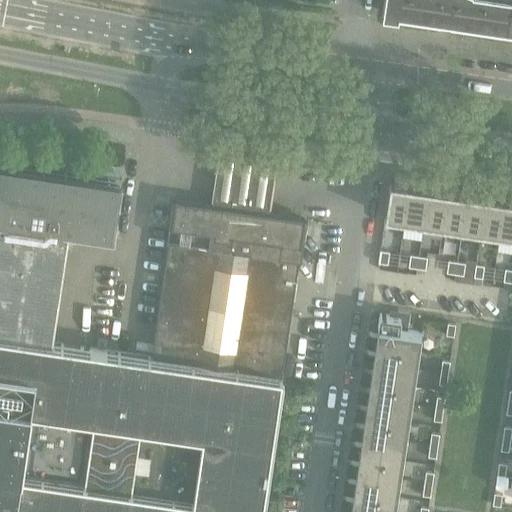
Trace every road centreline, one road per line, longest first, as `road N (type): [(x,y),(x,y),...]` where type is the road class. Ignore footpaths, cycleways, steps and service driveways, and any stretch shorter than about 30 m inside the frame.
road 1 (residential): [(310,511),(369,125)]
road 2 (secondary): [(0,56),(369,125)]
road 3 (secondary): [(348,70),(0,16)]
road 4 (secondary): [(369,125),(511,146)]
road 5 (secondary): [(511,94),(377,74)]
